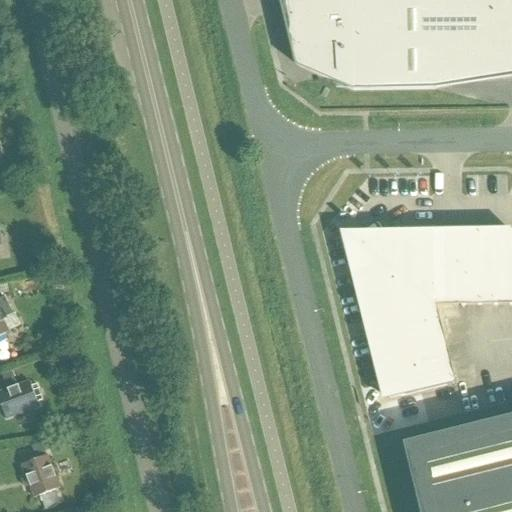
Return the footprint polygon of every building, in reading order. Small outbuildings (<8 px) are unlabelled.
[(511,0),(283,0),(300,69),(321,78),(353,92),(435,90),(511,78),(511,0)] [(511,239),(353,242),(392,400),(456,384),(437,306),(511,305),(511,239)] [(9,333),(0,315),(0,344),(7,341),(4,335),(9,333)] [(2,376),(4,381),(14,378),(12,372),(2,376)] [(0,412),(3,412),(6,420),(39,408),(37,403),(43,401),(37,385),(31,387),(30,382),(0,393),(0,412)] [(511,511),(511,416),(402,444),(418,511),(511,511)] [(43,443),(33,446),(36,456),(46,452),(43,443)] [(60,489),(48,456),(22,466),(27,478),(23,480),(26,488),(30,486),(35,499),(39,497),(42,503),(58,497),(55,491),(60,489)]
